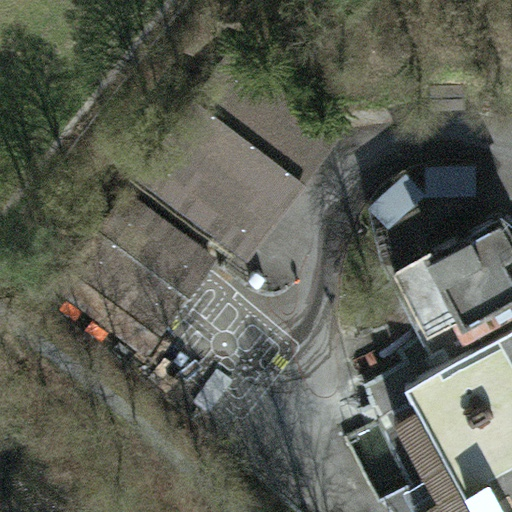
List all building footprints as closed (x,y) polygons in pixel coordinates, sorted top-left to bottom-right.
[(196,169),(271,223),(322,152),(247,98),(196,169)] [(220,264),(133,203),(82,275),(132,310),(122,324),(159,350),(220,264)] [(511,222),(400,279),(435,348),(511,308),(511,222)] [(511,386),(435,425),(450,455),(477,442),(511,424),(511,386)] [(511,511),(477,442),(450,455),(477,511),(511,511)]
